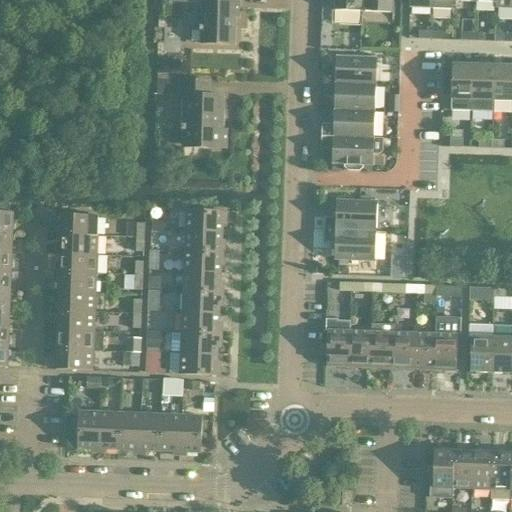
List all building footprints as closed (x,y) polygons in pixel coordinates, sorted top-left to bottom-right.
[(187,0),(187,2),(196,3),(203,3),(202,26),(200,26),(200,31),(202,31),(202,33),(202,43),(235,43),(235,27),(233,27),(233,17),(239,17),(239,2),(230,2),(230,0),(187,0)] [(332,0),(332,11),(362,12),(362,0),(332,0)] [(362,0),(362,12),(392,13),(392,0),(362,0)] [(409,0),(409,8),(430,9),(430,0),(409,0)] [(430,0),(430,9),(452,10),(452,0),(430,0)] [(452,0),(452,10),(453,10),(454,1),(474,2),(474,0),(452,0)] [(474,0),(474,2),(495,3),(495,9),(496,9),(496,0),(474,0)] [(511,0),(496,0),(496,9),(511,9),(511,0)] [(419,32),(418,40),(429,40),(430,32),(419,32)] [(430,32),(429,40),(442,40),(442,32),(430,32)] [(461,33),(461,41),(472,42),(473,34),(461,33)] [(473,34),(472,42),(484,42),(485,34),(473,34)] [(511,34),(504,34),(503,43),(511,43),(511,34)] [(324,71),(323,83),(375,86),(376,58),(336,57),(336,71),(324,71)] [(162,74),(180,75),(180,59),(163,59),(162,74)] [(451,65),(450,100),(450,111),(471,112),(472,66),(451,65)] [(472,66),(471,112),(491,112),(492,101),(492,66),(472,66)] [(511,67),(492,66),(492,101),(511,101),(511,67)] [(157,95),(172,95),(173,81),(157,80),(157,95)] [(226,148),(227,130),(220,130),(220,118),(222,118),(223,97),(208,96),(208,82),(179,81),(179,97),(186,97),(185,125),(181,125),(181,131),(183,131),(182,144),(207,145),(207,148),(226,148)] [(335,97),(334,111),(374,112),(375,86),(323,83),(323,96),(335,97)] [(322,124),(321,137),(373,139),(374,112),(334,111),(334,125),(322,124)] [(332,165),(344,165),(344,168),(347,171),(359,172),(363,169),(363,166),(372,167),(373,155),(379,155),(382,152),(383,139),(373,139),(321,137),(321,150),(333,150),(332,165)] [(450,140),(450,148),(461,148),(463,148),(463,140),(461,140),(450,140)] [(478,140),(478,149),(490,149),(491,149),(491,141),(478,140)] [(491,141),(491,149),(502,150),(504,150),(504,141),(503,141),(491,141)] [(324,218),(324,231),(376,232),(377,202),(337,201),(336,218),(324,218)] [(188,210),(187,228),(224,230),(224,211),(188,210)] [(0,211),(0,231),(14,232),(14,212),(0,211)] [(62,214),(61,235),(98,236),(99,215),(62,214)] [(152,231),(165,232),(166,222),(152,221),(152,231)] [(127,223),(126,236),(136,236),(145,237),(145,224),(136,223),(127,223)] [(187,228),(187,248),(223,251),(224,230),(187,228)] [(0,231),(0,251),(13,252),(14,232),(0,231)] [(375,262),(376,232),(324,231),(323,243),(335,244),(335,261),(375,262)] [(61,235),(60,254),(97,255),(98,236),(61,235)] [(135,252),(144,252),(145,237),(136,236),(136,237),(135,252)] [(187,248),(186,269),(222,270),(223,251),(187,248)] [(0,251),(0,270),(12,271),(13,252),(0,251)] [(60,254),(59,273),(97,274),(97,255),(60,254)] [(135,262),(135,276),(143,276),(144,262),(135,262)] [(186,269),(185,288),(221,289),(222,270),(186,269)] [(0,270),(0,289),(11,290),(12,271),(0,270)] [(59,273),(59,292),(96,294),(97,274),(59,273)] [(135,276),(134,290),(143,291),(143,276),(135,276)] [(148,290),(149,290),(161,291),(162,278),(149,277),(148,290)] [(339,283),(339,292),(351,292),(352,284),(339,283)] [(352,284),(351,292),(364,293),(364,284),(352,284)] [(382,294),(395,294),(395,285),(382,285),(382,294)] [(395,286),(395,294),(406,294),(406,285),(395,285),(395,286)] [(425,286),(424,295),(437,295),(438,287),(438,286),(425,286)] [(438,286),(437,295),(461,296),(462,288),(449,287),(438,286)] [(185,288),(184,311),(220,313),(221,289),(185,288)] [(481,297),(494,297),(494,289),(481,288),(481,297)] [(0,289),(0,308),(10,309),(11,290),(0,289)] [(494,289),(494,297),(506,298),(507,289),(494,289)] [(148,291),(148,300),(149,300),(160,301),(161,292),(161,291),(149,291),(148,291)] [(59,292),(58,312),(95,313),(96,294),(59,292)] [(133,300),(133,314),(142,315),(142,300),(133,300)] [(0,308),(0,327),(10,328),(10,309),(0,308)] [(184,311),(183,332),(220,333),(220,313),(184,311)] [(58,312),(57,331),(94,333),(95,313),(58,312)] [(133,329),(141,329),(142,315),(133,314),(133,329)] [(327,366),(349,367),(350,331),(351,322),(338,321),(338,319),(326,319),(326,331),(328,331),(327,366)] [(372,332),(370,368),(392,369),(394,325),(372,324),(372,332)] [(394,325),(392,369),(413,370),(415,334),(402,333),(402,325),(394,325)] [(436,334),(434,370),(457,371),(458,335),(444,335),(445,326),(436,325),(436,334)] [(415,334),(413,370),(434,370),(436,334),(423,334),(423,326),(415,326),(415,334)] [(492,327),(491,373),(511,374),(511,351),(511,326),(493,326),(493,327),(492,327)] [(0,327),(0,346),(9,347),(10,328),(0,327)] [(468,327),(468,340),(471,340),(470,372),(491,373),(492,327),(468,327)] [(57,331),(56,349),(94,351),(103,351),(104,333),(94,333),(57,331)] [(350,331),(349,367),(370,368),(372,332),(350,331)] [(183,332),(182,354),(219,355),(220,333),(183,332)] [(123,352),(132,353),(140,353),(141,339),(124,338),(123,352)] [(0,366),(8,367),(9,347),(0,346),(0,366)] [(56,369),(70,370),(93,371),(94,351),(56,349),(56,369)] [(146,352),(145,373),(160,374),(161,352),(146,352)] [(131,366),(140,366),(140,353),(132,353),(131,366)] [(182,354),(182,374),(218,376),(219,355),(182,354)] [(100,389),(100,385),(101,378),(87,377),(87,389),(100,389)] [(163,380),(163,395),(182,395),(183,381),(163,380)] [(203,412),(213,412),(214,400),(204,399),(203,412)] [(80,412),(78,448),(99,449),(100,412),(80,412)] [(100,412),(99,449),(118,450),(120,413),(100,412)] [(120,413),(118,450),(139,451),(141,414),(120,413)] [(141,414),(139,451),(161,452),(162,415),(141,414)] [(162,415),(161,452),(184,452),(185,416),(162,415)] [(185,416),(184,452),(201,453),(203,416),(185,416)] [(453,489),(454,451),(435,451),(433,487),(430,487),(429,498),(452,499),(453,489)] [(454,451),(453,489),(472,490),(474,452),(454,451)] [(474,452),(472,490),(491,491),(493,453),(474,452)] [(511,453),(493,453),(491,491),(491,500),(510,501),(511,455),(511,453)] [(343,491),(342,505),(352,506),(353,491),(343,491)]
